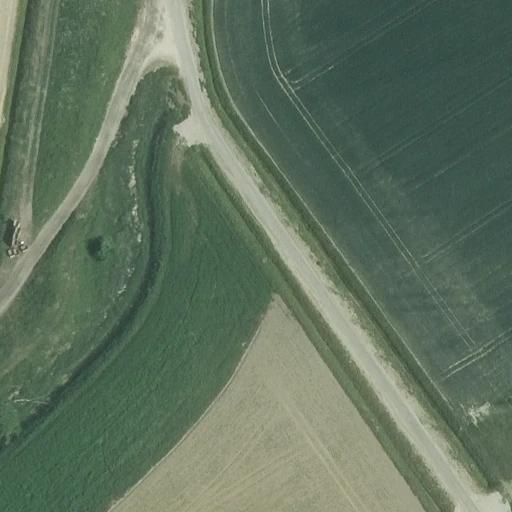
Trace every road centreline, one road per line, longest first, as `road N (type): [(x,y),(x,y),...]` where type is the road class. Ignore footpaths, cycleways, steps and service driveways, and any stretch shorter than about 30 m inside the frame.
road 1 (unclassified): [(471,511),(208,127),(172,0)]
road 2 (track): [(164,0),(86,180),(0,301)]
